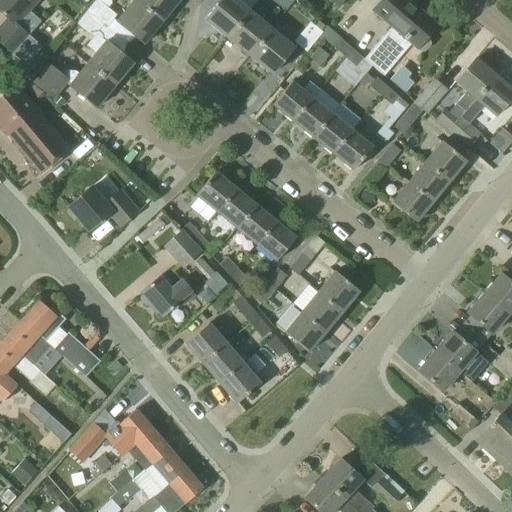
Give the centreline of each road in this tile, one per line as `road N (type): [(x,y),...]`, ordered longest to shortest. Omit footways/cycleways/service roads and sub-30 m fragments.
road 1 (residential): [(253,488),(41,245)]
road 2 (residential): [(427,281),(221,120)]
road 3 (residential): [(353,376),(495,511)]
road 4 (residential): [(221,120),(185,89),(157,100),(150,119),(156,138),(172,150),(192,149)]
road 5 (residential): [(253,488),(353,376)]
road 6 (residential): [(427,281),(511,180)]
road 7 (residential): [(353,376),(427,281)]
